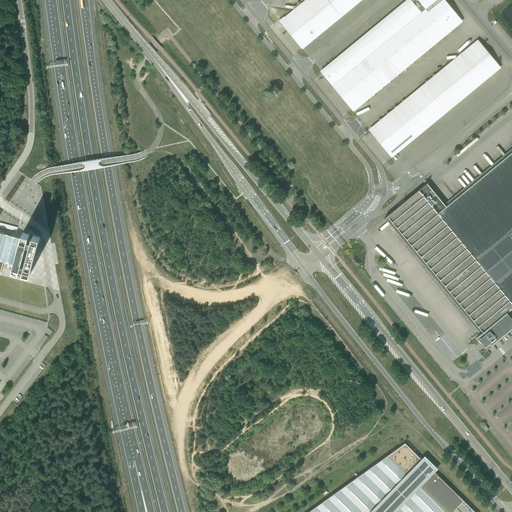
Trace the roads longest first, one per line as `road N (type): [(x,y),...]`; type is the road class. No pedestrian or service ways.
road 1 (motorway): [(164,511),(101,229),(66,0)]
road 2 (motorway): [(181,511),(114,207),(84,0)]
road 3 (motorway): [(53,0),(87,224),(137,459)]
road 4 (secondary): [(103,0),(302,266)]
road 5 (secondary): [(314,250),(107,0)]
road 6 (secondary): [(302,266),(502,511)]
road 7 (secondary): [(511,487),(320,257)]
road 8 (unclassified): [(18,0),(32,139),(0,192)]
road 9 (unclassified): [(349,130),(480,22)]
road 10 (unclassified): [(384,189),(511,92)]
road 11 (unclassified): [(0,201),(44,232),(59,308)]
road 12 (unclassified): [(59,308),(59,332),(0,410)]
